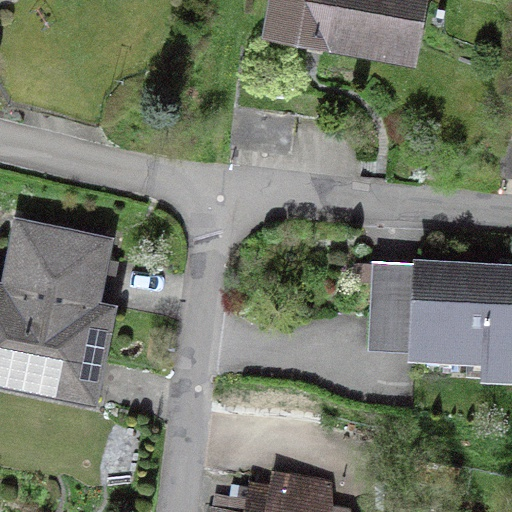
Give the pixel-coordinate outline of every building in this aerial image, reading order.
[(275,0),(271,30),(366,48),(368,38),(412,46),(420,0),(275,0)] [(242,145),(300,152),(308,90),(250,83),(242,145)] [(511,119),(507,119),(501,173),(511,174),(511,119)] [(0,378),(93,397),(112,304),(95,301),(108,238),(19,220),(6,283),(0,281),(0,378)] [(511,269),(420,264),(415,345),(511,350),(511,269)] [(248,511),(326,511),(325,500),(253,485),(248,511)]
